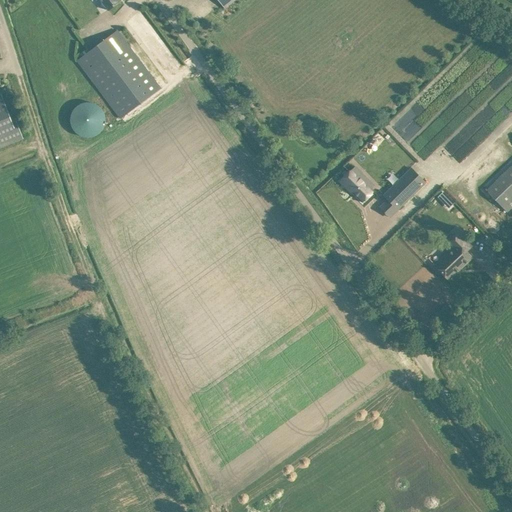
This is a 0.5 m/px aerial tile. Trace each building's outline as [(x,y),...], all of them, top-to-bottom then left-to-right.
[(121,1),(120,0),(100,0),(108,10),(121,1)] [(218,0),(225,8),(233,2),(235,0),(218,0)] [(117,30),(77,61),(120,118),(161,88),(117,30)] [(0,148),(23,139),(14,115),(10,117),(0,93),(0,148)] [(97,135),(98,134),(99,134),(101,131),(103,129),(105,126),(105,123),(106,120),(105,117),(105,114),(103,111),(101,109),(99,106),(97,105),(94,103),(91,103),(88,102),(85,103),(82,103),(79,105),(77,106),(76,106),(74,109),(72,111),(71,114),(70,117),(70,120),(70,123),(71,126),(72,129),(74,131),(76,134),(79,135),(82,137),(85,138),(88,138),(91,138),(94,137),(97,135)] [(511,159),(484,187),(500,205),(507,212),(511,207),(511,159)] [(398,210),(426,182),(412,168),(384,195),(398,210)] [(351,170),(340,181),(351,192),(352,192),(363,202),(374,191),(371,189),(369,186),(371,183),(363,174),(359,178),(351,170)] [(464,239),(456,231),(446,240),(454,248),(435,264),(448,279),(472,257),(466,251),(471,246),(464,239)]
